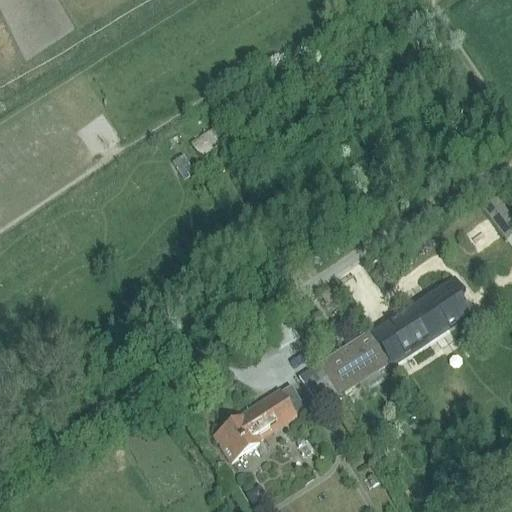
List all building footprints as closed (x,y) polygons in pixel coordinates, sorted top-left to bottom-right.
[(190,145),(199,160),(220,147),(211,132),(190,145)] [(194,176),(183,158),(172,164),(183,183),(194,176)] [(511,223),(499,205),(484,216),(505,244),(511,239),(511,223)] [(383,326),(369,335),(380,353),(394,344),(402,357),(427,342),(425,339),(445,327),(449,332),(455,328),(456,329),(471,319),(463,306),(460,308),(456,303),(463,298),(461,294),(462,293),(453,281),(443,287),(444,289),(388,326),(389,328),(385,330),(383,326)] [(336,290),(322,298),(327,307),(341,298),(336,290)] [(284,319),(264,331),(278,354),(298,341),(284,319)] [(368,335),(342,352),(318,368),(338,400),(362,384),(364,383),(377,375),(389,367),(379,353),(368,335)] [(394,344),(380,353),(388,366),(402,357),(394,344)] [(341,404),(338,400),(318,368),(298,380),(309,398),(313,404),(321,416),(341,404)] [(377,375),(364,383),(370,393),(384,384),(377,375)] [(289,388),(279,395),(296,420),(305,414),(303,411),(305,410),(313,404),(309,398),(299,404),(289,388)] [(213,440),(231,467),(261,448),(258,443),(296,420),(279,395),(278,394),(240,418),(241,421),(220,435),(220,436),(213,440)] [(373,476),(364,482),(369,490),(378,484),(373,476)] [(259,489),(244,497),(253,511),(267,502),(259,489)]
